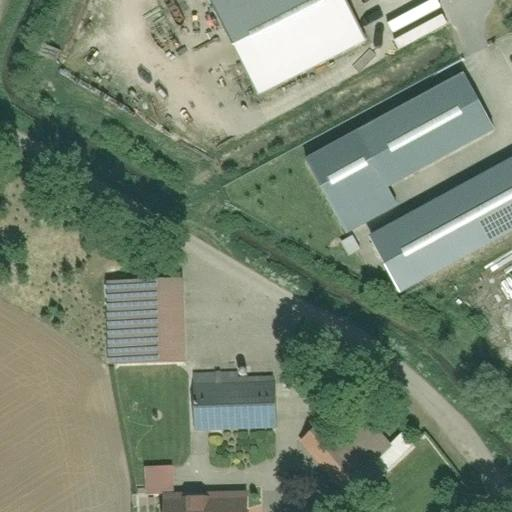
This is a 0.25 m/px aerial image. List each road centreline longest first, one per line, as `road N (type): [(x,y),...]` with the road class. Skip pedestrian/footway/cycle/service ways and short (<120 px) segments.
road 1 (unclassified): [(406,376),(0,128)]
road 2 (track): [(511,505),(406,376)]
